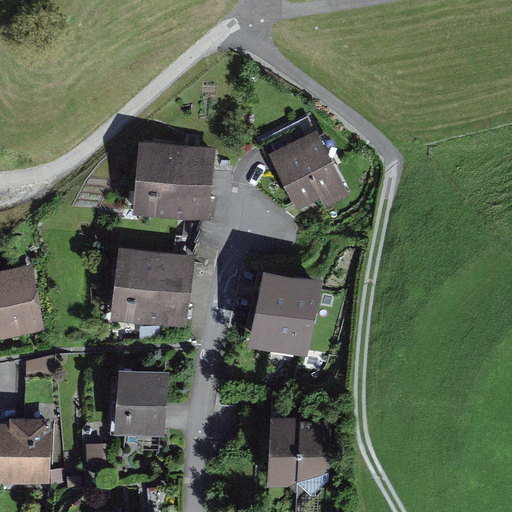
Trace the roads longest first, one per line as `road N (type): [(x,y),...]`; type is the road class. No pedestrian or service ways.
road 1 (track): [(237,17),(263,53),(335,100),(391,158),(358,403),(364,444),(401,511)]
road 2 (residential): [(245,173),(204,413),(199,511)]
road 3 (track): [(237,17),(357,0)]
